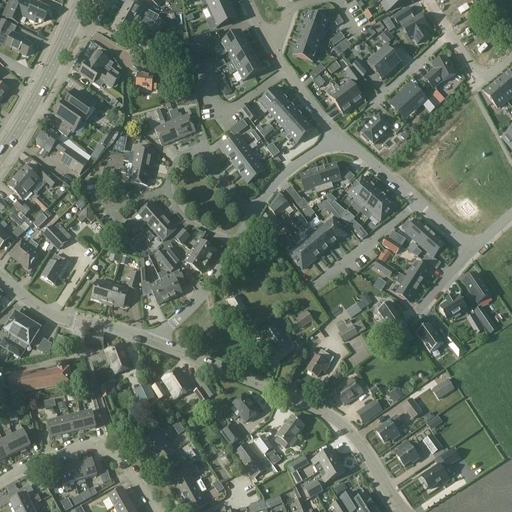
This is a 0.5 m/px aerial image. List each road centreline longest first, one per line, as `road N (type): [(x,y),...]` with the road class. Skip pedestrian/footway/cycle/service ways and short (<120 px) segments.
road 1 (tertiary): [(404,511),(337,421),(156,343)]
road 2 (residential): [(252,213),(200,153),(174,159),(174,206),(196,229),(234,243)]
road 3 (residential): [(0,481),(97,446),(130,473),(156,511)]
road 4 (secondary): [(0,156),(82,0)]
road 5 (tertiary): [(156,343),(57,318),(0,276)]
road 6 (residential): [(447,31),(338,138)]
road 7 (residential): [(415,201),(311,287)]
road 8 (residential): [(234,243),(156,343)]
road 9 (residential): [(288,72),(221,110),(208,65)]
